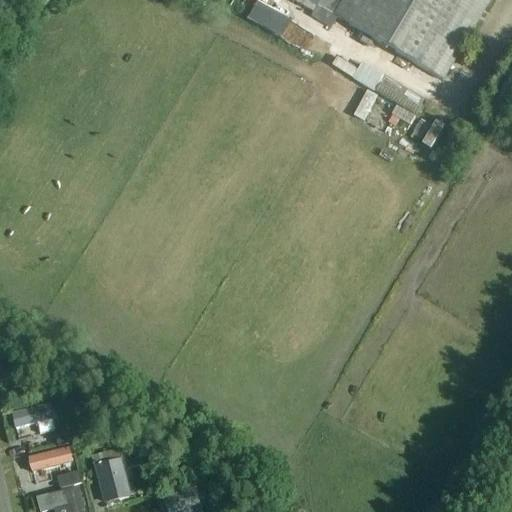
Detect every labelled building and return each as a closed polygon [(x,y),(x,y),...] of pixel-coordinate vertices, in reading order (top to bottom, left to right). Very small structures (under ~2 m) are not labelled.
[(290,0),(313,14),(311,17),(332,30),(337,21),(441,83),(490,0),(290,0)] [(312,32),(261,1),(250,17),(302,49),(312,32)] [(362,64),(352,80),(415,117),(425,102),(362,64)] [(394,115),(327,75),(319,88),(342,101),(345,95),(358,102),(345,123),(378,142),(394,115)] [(51,407),(11,416),(15,432),(55,422),(51,407)] [(69,450),(28,460),(31,475),(73,465),(69,450)] [(120,461),(94,468),(104,506),(131,499),(120,461)] [(83,511),(78,488),(35,499),(38,511),(49,511),(53,511),(52,511),(83,511)] [(203,488),(163,502),(166,511),(201,511),(200,507),(208,504),(203,488)]
